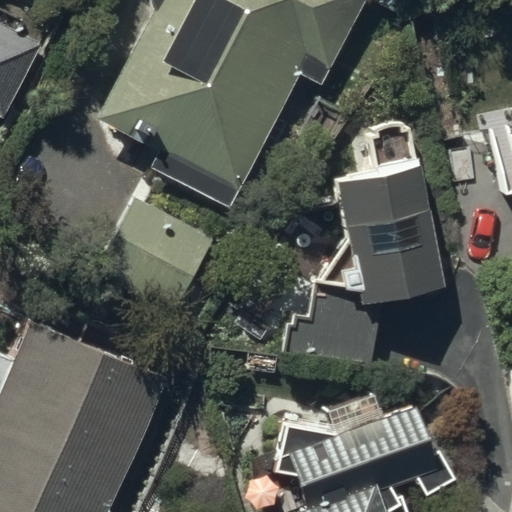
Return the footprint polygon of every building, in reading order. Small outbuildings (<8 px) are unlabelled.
[(148,175),(228,217),(296,89),(316,100),(368,0),(150,0),(142,16),(148,19),(91,128),(155,162),(148,175)] [(0,125),(30,64),(25,61),(32,47),(26,44),(30,33),(0,18),(0,125)] [(459,275),(425,100),(400,104),(398,93),(372,99),(373,103),(349,107),(350,116),(339,118),(342,133),(330,135),(333,147),(316,150),(332,231),(327,232),(335,275),(357,271),(361,294),(459,275)] [(511,114),(475,121),(479,142),(491,140),(499,186),(511,183),(511,114)] [(132,199),(84,288),(107,300),(100,314),(133,331),(139,319),(193,347),(217,302),(190,288),(212,247),(202,242),(205,237),(132,199)] [(0,511),(96,511),(158,371),(22,311),(5,348),(0,345),(0,511)] [(248,506),(249,511),(395,511),(378,455),(417,443),(424,463),(443,457),(434,432),(425,434),(414,400),(420,398),(412,375),(375,387),(366,359),(318,375),(326,399),(278,389),(266,441),(251,446),(268,499),(248,506)]
